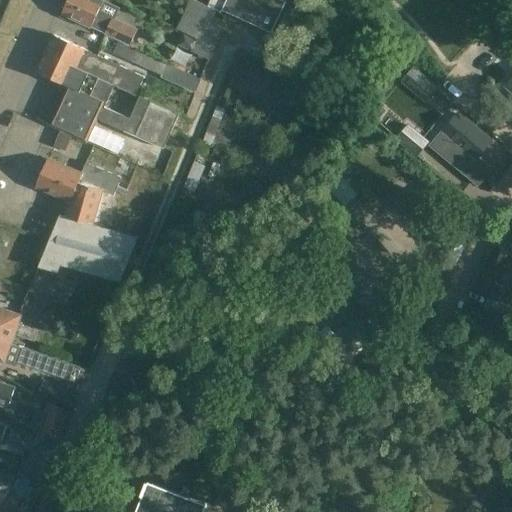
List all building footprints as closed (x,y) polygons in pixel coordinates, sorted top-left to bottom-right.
[(120,40),(130,45),(130,43),(136,31),(113,20),(119,7),(103,0),(69,0),(64,11),(80,19),(79,21),(92,27),(92,26),(118,39),(119,38),(121,38),(120,40)] [(192,0),(178,30),(185,33),(214,47),(215,46),(213,45),(224,20),(213,15),(216,9),(196,0),(192,0)] [(217,0),(215,6),(222,9),(226,0),(217,0)] [(226,0),(222,9),(272,32),(286,1),(284,0),(226,0)] [(184,33),(178,45),(209,59),(215,47),(184,33)] [(53,34),(44,53),(113,85),(136,95),(144,78),(119,67),(120,65),(86,50),(86,49),(53,34)] [(130,45),(120,40),(114,53),(162,75),(163,74),(189,86),(189,85),(197,88),(201,78),(168,63),(130,45)] [(88,142),(112,85),(44,53),(36,73),(61,84),(60,85),(62,92),(68,95),(64,103),(54,127),(88,142)] [(426,79),(413,69),(403,81),(416,91),(426,79)] [(139,124),(134,135),(161,148),(163,149),(164,146),(179,112),(150,99),(150,101),(139,124)] [(229,151),(238,110),(214,105),(205,146),(229,151)] [(438,141),(433,147),(478,185),(489,172),(492,169),(478,157),(491,141),(460,115),(445,132),(443,131),(436,140),(438,141)] [(408,126),(398,138),(404,143),(414,131),(408,126)] [(47,161),(36,187),(39,189),(70,201),(66,216),(93,223),(102,190),(114,195),(114,193),(121,177),(86,161),(82,170),(49,157),(47,161)] [(139,236),(110,228),(66,216),(60,214),(38,266),(59,272),(61,264),(120,281),(139,236)] [(349,247),(332,228),(310,248),(363,309),(321,344),(341,368),(408,309),(389,288),(387,290),(371,272),(389,255),(368,231),(349,247)] [(511,277),(511,231),(504,228),(495,245),(474,286),(500,300),(511,277)] [(75,285),(38,269),(29,290),(66,306),(75,285)] [(0,334),(10,338),(12,334),(34,342),(37,331),(16,324),(18,316),(0,309),(0,334)] [(511,345),(511,343),(502,313),(489,317),(500,350),(511,345)] [(0,334),(0,363),(1,364),(3,361),(17,366),(18,363),(18,362),(76,382),(81,368),(74,365),(64,361),(24,347),(25,344),(17,341),(17,342),(10,340),(10,338),(0,334)] [(47,400),(47,402),(69,412),(69,411),(76,396),(45,380),(44,383),(41,381),(39,383),(35,390),(36,393),(47,400)] [(0,404),(8,407),(14,387),(0,382),(0,404)] [(69,412),(47,402),(44,411),(47,413),(41,431),(60,436),(64,419),(67,419),(69,412)] [(58,441),(38,435),(32,457),(50,462),(58,441)] [(0,503),(1,504),(9,488),(1,482),(4,473),(0,472),(0,503)] [(142,497),(136,511),(203,511),(207,504),(205,503),(205,504),(148,482),(147,484),(145,483),(140,496),(142,497)]
